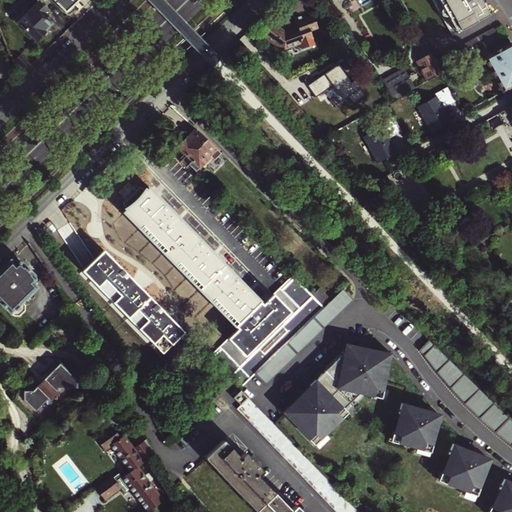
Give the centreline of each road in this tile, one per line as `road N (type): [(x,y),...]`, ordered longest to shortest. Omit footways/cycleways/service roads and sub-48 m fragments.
road 1 (tertiary): [(0,246),(255,0)]
road 2 (residential): [(511,455),(448,399),(395,331),(368,316),(329,329),(262,397)]
road 3 (primary): [(0,192),(199,0)]
road 4 (primary): [(176,0),(0,170)]
road 5 (tertiary): [(124,0),(0,119)]
